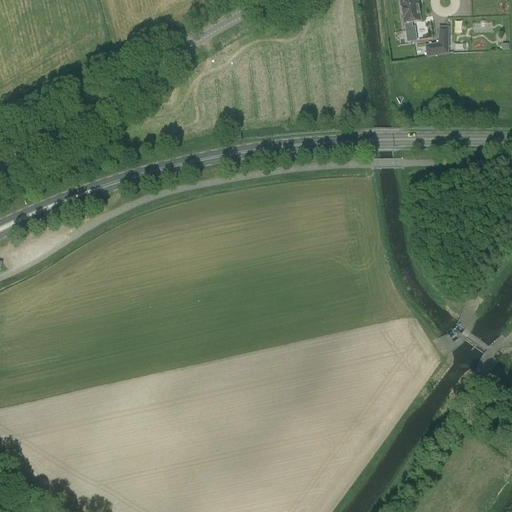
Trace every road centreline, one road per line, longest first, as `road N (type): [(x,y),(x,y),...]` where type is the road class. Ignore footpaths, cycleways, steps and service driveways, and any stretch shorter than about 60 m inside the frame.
road 1 (primary): [(0,230),(79,194),(197,161),(403,139)]
road 2 (unclassified): [(0,172),(219,24),(270,0)]
